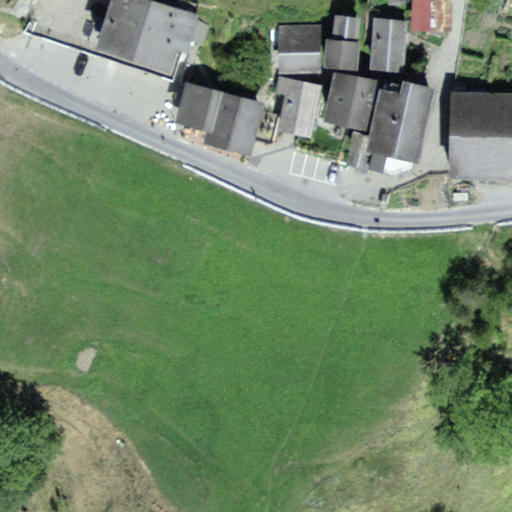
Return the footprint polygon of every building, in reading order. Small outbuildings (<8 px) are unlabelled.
[(178,78),(194,21),(118,0),(58,0),(47,41),(178,78)] [(447,0),(422,0),(423,33),(449,32),(447,0)] [(341,18),(340,42),(362,43),(363,19),(341,18)] [(278,26),(278,71),(321,72),(320,25),(278,26)] [(381,28),(381,72),(408,73),(409,29),(381,28)] [(340,42),(331,41),(330,71),(366,72),(367,43),(362,43),(340,42)] [(365,79),(332,75),(326,118),(360,122),(365,79)] [(315,83),(280,76),(275,91),(284,96),(277,132),(313,138),(311,112),(315,83)] [(368,151),(417,160),(435,88),(404,78),(399,91),(379,88),(368,151)] [(263,111),(194,93),(183,136),(251,154),(263,111)] [(511,106),(464,104),(460,180),(511,183),(511,106)]
